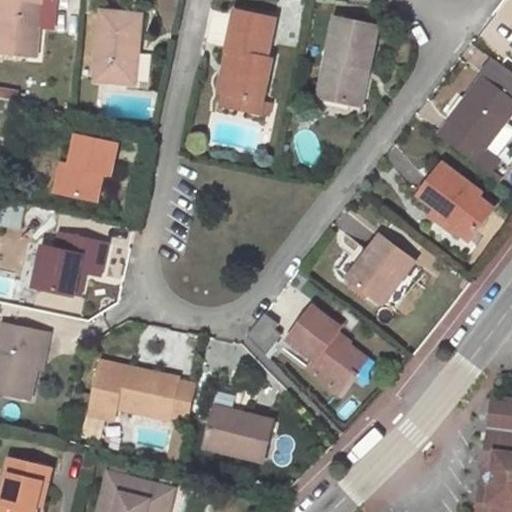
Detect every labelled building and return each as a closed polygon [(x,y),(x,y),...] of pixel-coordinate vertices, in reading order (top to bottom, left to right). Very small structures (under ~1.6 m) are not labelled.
[(41,0),(48,1),(48,0),(0,0),(0,1),(0,52),(36,56),(39,29),(41,0)] [(56,2),(48,1),(41,0),(39,29),(53,31),(56,2)] [(143,15),(101,12),(96,80),(136,84),(143,15)] [(237,12),(228,53),(231,53),(223,95),(263,103),(268,85),(273,59),(269,58),(277,21),(237,12)] [(362,75),(369,76),(380,26),(335,18),(319,96),(356,104),(362,75)] [(231,53),(228,53),(219,94),(223,95),(231,53)] [(511,73),(494,59),(481,76),(511,98),(511,73)] [(363,106),(369,76),(362,75),(356,104),(363,106)] [(511,112),(511,98),(481,76),(437,135),(475,162),(486,148),(497,156),(511,136),(511,128),(505,123),(511,112)] [(0,99),(15,102),(17,93),(0,90),(0,99)] [(263,103),(223,95),(220,107),(261,115),(263,103)] [(117,145),(77,137),(69,166),(62,165),(56,191),(97,200),(102,172),(111,174),(117,145)] [(484,195),(443,164),(420,195),(438,208),(434,211),(471,239),(495,208),(481,198),(484,195)] [(80,270),(86,271),(100,275),(107,244),(61,234),(57,250),(43,247),(35,286),(75,295),(80,270)] [(415,262),(381,236),(350,276),(384,302),(415,262)] [(81,296),(86,271),(80,270),(75,295),(81,296)] [(314,358),(346,384),(354,373),(356,376),(368,360),(337,336),(341,330),(314,307),(289,339),(293,341),(314,358)] [(266,313),(248,336),(267,355),(283,334),(276,329),(279,324),(266,313)] [(36,369),(44,333),(3,323),(0,335),(0,392),(30,399),(36,369)] [(51,335),(44,333),(36,369),(44,371),(51,335)] [(288,347),(309,364),(314,358),(293,341),(288,347)] [(338,394),(346,384),(314,358),(309,364),(307,368),(338,394)] [(170,417),(172,410),(179,379),(102,362),(90,414),(114,419),(117,408),(170,419),(170,417)] [(511,409),(511,401),(504,400),(503,408),(511,409)] [(274,423),(216,408),(206,446),(264,461),(274,423)] [(479,501),(477,511),(511,511),(511,409),(503,408),(500,430),(490,428),(487,449),(498,451),(496,468),(491,470),(490,482),(492,485),(490,502),(479,501)] [(487,449),(479,501),(490,502),(492,485),(490,482),(491,470),(496,468),(498,451),(487,449)] [(185,451),(181,470),(185,471),(189,451),(185,451)] [(0,494),(0,511),(35,511),(38,505),(43,506),(52,468),(9,457),(0,494)] [(224,469),(221,480),(244,486),(247,475),(224,469)] [(108,473),(98,511),(169,511),(176,490),(108,473)]
